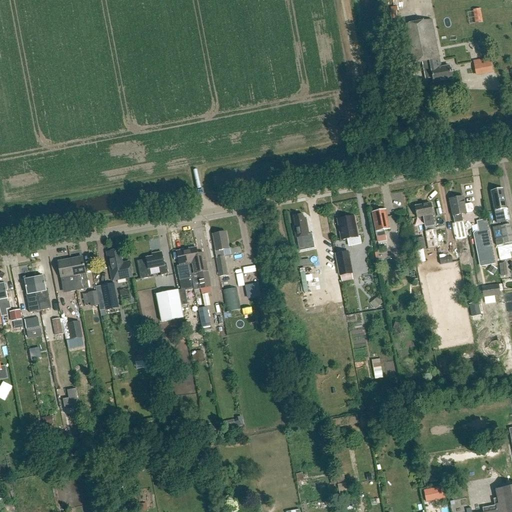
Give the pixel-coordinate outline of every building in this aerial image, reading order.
[(403,26),(399,27),(406,66),(425,62),(426,69),(424,69),(426,79),(432,78),(433,83),(452,80),(449,67),(439,69),(437,60),(439,59),(432,20),(413,24),(403,26)] [(471,60),(474,75),(491,72),(488,57),(471,60)] [(492,192),(493,201),(492,202),(496,224),(504,223),(510,222),(508,210),(506,210),(505,200),(503,200),(502,190),(492,192)] [(464,205),(463,197),(450,200),(453,216),(454,224),(463,222),(462,215),(466,214),(466,213),(472,212),(473,210),(472,205),(470,204),(464,205)] [(432,212),(430,204),(415,207),(417,218),(423,217),(425,229),(435,227),(434,222),(432,212)] [(385,218),(383,211),(374,213),(376,220),(374,221),(376,233),(377,238),(385,236),(384,231),(389,230),(387,218),(385,218)] [(303,219),(303,215),(294,217),(296,227),(294,228),(297,238),(300,251),(315,248),(312,234),(309,235),(306,219),(303,219)] [(358,237),(353,217),(338,220),(342,241),(349,239),(350,247),(361,244),(360,237),(358,237)] [(496,246),(497,246),(511,242),(511,235),(510,225),(492,228),(496,246)] [(427,249),(439,247),(436,230),(425,232),(427,249)] [(476,237),(482,267),(495,264),(489,231),(478,233),(476,237)] [(219,277),(228,275),(223,249),(228,248),(226,234),(213,236),(216,251),(215,251),(219,277)] [(454,239),(457,260),(466,258),(462,237),(454,239)] [(418,251),(426,249),(424,238),(416,239),(418,251)] [(207,271),(205,259),(204,255),(197,256),(196,248),(187,250),(189,264),(193,264),(194,274),(198,273),(201,289),(211,287),(207,271)] [(122,264),(119,250),(107,253),(112,281),(132,277),(129,263),(122,264)] [(192,278),(189,264),(187,250),(177,252),(180,266),(177,266),(180,281),(182,292),(194,290),(192,279),(192,278)] [(340,276),(353,274),(348,252),(336,254),(340,276)] [(164,264),(162,255),(162,253),(153,254),(153,257),(146,258),(146,260),(137,262),(141,280),(151,278),(149,270),(160,268),(161,276),(168,274),(166,264),(164,264)] [(70,260),(76,291),(88,288),(82,258),(70,260)] [(69,292),(76,291),(70,260),(58,263),(61,278),(63,289),(68,288),(69,292)] [(299,285),(303,284),(305,293),(317,290),(312,273),(297,276),(299,285)] [(46,291),(43,277),(34,279),(40,311),(51,309),(47,290),(46,291)] [(30,313),(40,311),(34,279),(25,281),(28,294),(26,295),(30,313)] [(118,309),(116,300),(113,283),(101,286),(105,311),(118,309)] [(4,284),(0,285),(0,311),(0,312),(9,310),(7,299),(4,284)] [(248,299),(260,296),(257,285),(246,287),(248,299)] [(483,298),(500,296),(499,285),(482,287),(483,298)] [(226,312),(240,310),(237,288),(222,291),(226,312)] [(90,307),(99,305),(97,291),(88,293),(90,307)] [(162,323),(184,319),(178,291),(157,296),(162,323)] [(207,308),(198,310),(202,328),(210,327),(207,308)] [(9,312),(11,322),(22,320),(20,310),(9,312)] [(27,332),(40,330),(38,317),(24,320),(27,332)] [(55,336),(62,335),(60,319),(52,320),(55,336)] [(70,340),(82,338),(79,322),(67,324),(70,340)] [(162,337),(161,346),(170,347),(171,338),(162,337)] [(138,363),(135,363),(137,370),(148,368),(146,355),(137,356),(138,363)] [(371,359),(372,378),(380,377),(379,358),(371,359)] [(52,416),(43,418),(44,426),(53,425),(52,416)] [(421,490),(424,502),(445,497),(442,485),(421,490)] [(511,511),(511,487),(496,491),(498,500),(494,500),(495,506),(484,509),(484,511),(511,511)]
